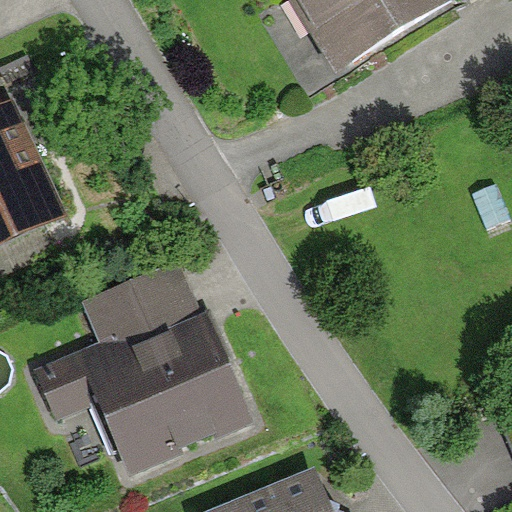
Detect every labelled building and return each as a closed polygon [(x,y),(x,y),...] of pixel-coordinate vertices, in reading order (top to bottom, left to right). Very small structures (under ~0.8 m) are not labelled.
[(463,0),(286,0),(287,2),(261,17),(309,95),(335,79),(337,82),(466,3),(463,0)] [(14,103),(0,108),(0,252),(68,222),(32,143),(14,103)] [(511,222),(498,186),(474,196),(489,233),(511,223),(511,222)] [(100,345),(106,358),(203,316),(181,264),(83,305),(100,345)] [(100,345),(35,373),(58,426),(97,409),(129,482),(184,458),(183,455),(214,441),(216,444),(256,427),(224,355),(207,315),(203,316),(106,358),(100,345)] [(502,430),(511,454),(511,409),(496,416),(502,430)] [(210,511),(331,511),(331,510),(315,470),(210,511)]
